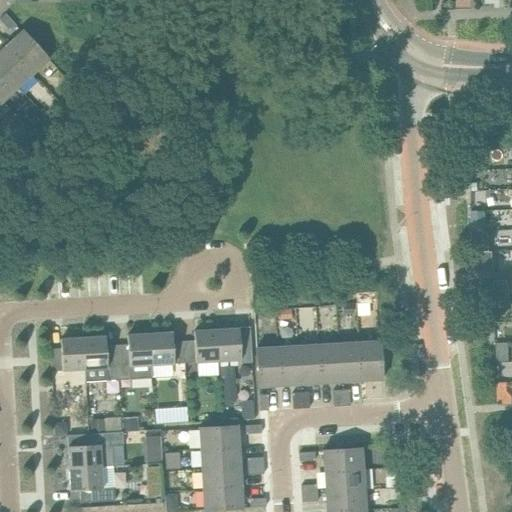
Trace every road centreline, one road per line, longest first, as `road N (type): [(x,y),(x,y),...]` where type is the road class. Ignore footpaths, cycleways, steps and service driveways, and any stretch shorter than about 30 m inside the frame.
road 1 (unclassified): [(437,412),(405,116),(423,59)]
road 2 (residential): [(0,317),(218,298),(215,271)]
road 3 (residential): [(437,412),(281,424),(283,511)]
